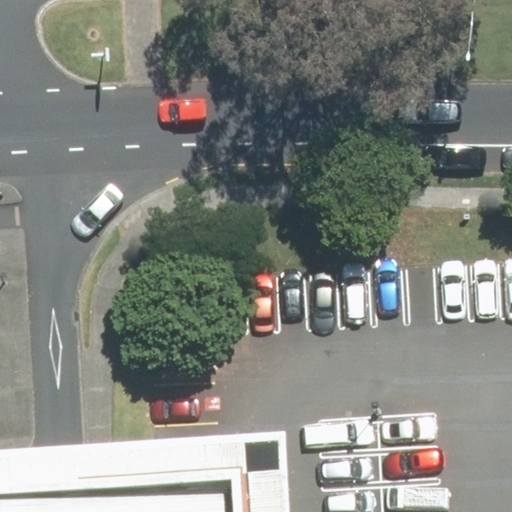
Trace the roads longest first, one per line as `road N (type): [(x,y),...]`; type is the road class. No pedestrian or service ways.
road 1 (secondary): [(511,124),(0,127)]
road 2 (unclassified): [(0,162),(43,215),(71,511)]
